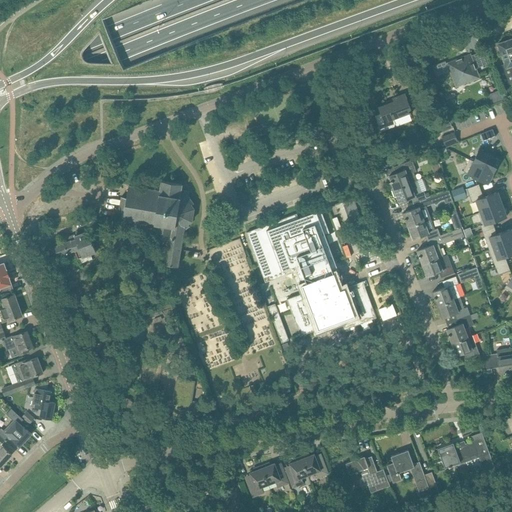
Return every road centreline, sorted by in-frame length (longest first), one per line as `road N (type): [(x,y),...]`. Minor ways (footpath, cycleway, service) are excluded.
road 1 (motorway): [(0,102),(50,82),(195,74),(407,0)]
road 2 (residential): [(102,468),(511,399)]
road 3 (residential): [(447,385),(380,197),(341,171),(304,69)]
road 4 (residential): [(7,209),(100,150),(304,69)]
road 5 (motorway): [(0,106),(257,0)]
road 6 (tertiary): [(87,427),(7,209)]
road 7 (motorway): [(194,0),(0,81)]
road 8 (residential): [(304,69),(488,0)]
road 9 (motorway): [(109,0),(52,55),(0,84)]
